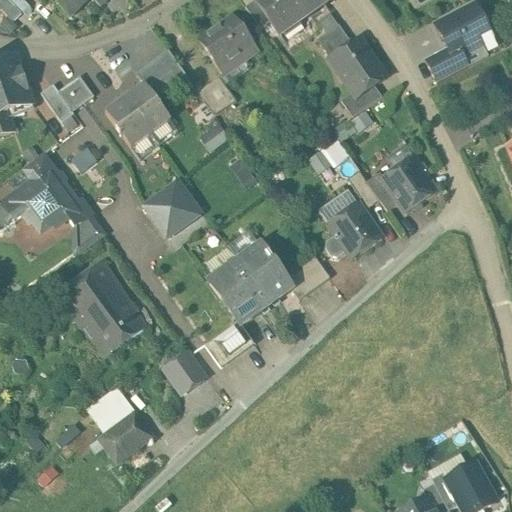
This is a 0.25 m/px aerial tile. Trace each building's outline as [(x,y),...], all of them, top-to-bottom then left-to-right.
[(22,16),(6,0),(2,0),(0,2),(0,11),(13,25),(22,16)] [(47,0),(68,21),(80,9),(79,7),(86,0),(47,0)] [(323,0),(258,0),(255,2),(279,37),(326,3),(323,0)] [(474,7),(436,27),(448,50),(454,62),(463,58),(495,41),(490,32),(488,33),(474,7)] [(232,19),(197,43),(218,73),(238,59),(241,65),(256,54),(232,19)] [(339,26),(317,41),(331,61),(352,47),(339,26)] [(331,61),(331,62),(353,94),(357,100),(374,89),(386,81),(359,42),(352,47),(331,61)] [(448,50),(425,62),(437,85),(469,68),(463,58),(454,62),(448,50)] [(190,83),(169,53),(158,61),(174,83),(173,83),(179,91),(190,83)] [(15,59),(0,64),(0,138),(11,134),(7,122),(4,116),(22,110),(31,106),(15,59)] [(158,61),(148,69),(163,90),(173,83),(174,83),(158,61)] [(163,90),(148,69),(137,77),(144,87),(145,87),(153,98),(163,90)] [(94,99),(80,79),(68,87),(83,107),(94,99)] [(217,81),(199,94),(216,119),(235,106),(217,81)] [(58,94),(53,87),(41,96),(62,125),(74,117),(72,114),(58,95),(58,94)] [(83,107),(68,87),(58,94),(58,95),(72,114),(83,107)] [(153,98),(145,87),(144,87),(125,101),(151,137),(171,123),(153,98)] [(357,100),(353,94),(341,103),(352,120),(382,100),(374,89),(357,100)] [(151,137),(125,101),(105,115),(131,151),(151,137)] [(22,110),(4,116),(7,122),(24,116),(22,110)] [(369,110),(355,119),(365,133),(378,124),(369,110)] [(199,139),(211,153),(229,138),(217,124),(199,139)] [(349,124),(332,135),(339,145),(356,133),(349,124)] [(308,160),(318,175),(333,166),(323,150),(308,160)] [(73,158),(77,170),(95,164),(91,152),(73,158)] [(42,158),(24,171),(33,184),(1,207),(0,205),(0,235),(2,235),(15,226),(14,224),(27,215),(42,235),(66,218),(75,230),(92,218),(82,203),(78,206),(42,158)] [(383,181),(382,182),(399,206),(406,216),(435,195),(424,179),(427,177),(414,159),(383,181)] [(359,174),(348,182),(368,211),(380,203),(367,185),(359,174)] [(380,176),(367,185),(380,203),(387,214),(399,206),(382,182),(383,181),(380,176)] [(175,189),(146,210),(167,239),(196,218),(175,189)] [(358,207),(328,227),(336,238),(327,245),(325,252),(331,259),(338,260),(347,254),(352,262),(382,241),(358,207)] [(284,281),(261,249),(240,264),(270,307),(291,292),(291,291),(284,281)] [(330,280),(314,258),(304,266),(319,288),(330,280)] [(103,264),(57,297),(103,363),(147,330),(103,264)] [(270,307),(240,264),(210,286),(237,325),(240,328),(241,328),(270,307)] [(319,288),(304,266),(294,273),(309,295),(319,288)] [(309,295),(294,273),(284,281),(291,291),(291,292),(299,303),(309,295)] [(48,318),(36,318),(37,330),(49,329),(48,318)] [(237,325),(217,340),(232,361),(253,346),(241,328),(240,328),(237,325)] [(217,340),(205,348),(221,370),(232,361),(217,340)] [(193,352),(162,367),(177,397),(207,383),(193,352)] [(78,390),(71,394),(80,407),(86,403),(78,390)] [(118,392),(92,411),(109,434),(134,415),(118,392)] [(109,434),(98,442),(116,466),(153,440),(134,415),(109,434)] [(479,473),(468,470),(446,482),(459,507),(461,511),(483,511),(497,505),(479,473)] [(450,511),(459,507),(446,482),(443,476),(432,482),(434,486),(448,511),(450,511)] [(448,511),(434,486),(422,493),(427,501),(428,500),(434,511),(448,511)] [(427,501),(407,511),(434,511),(428,500),(427,501)]
